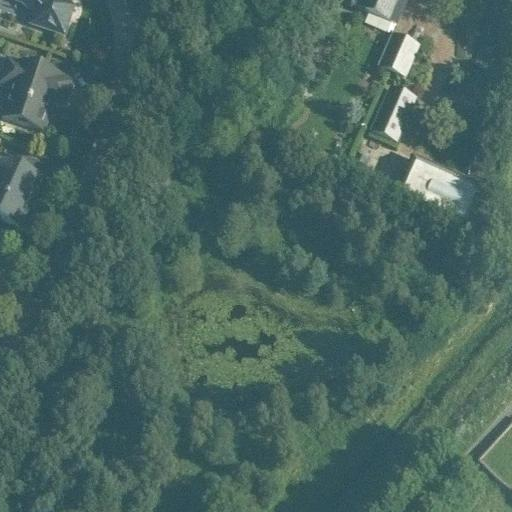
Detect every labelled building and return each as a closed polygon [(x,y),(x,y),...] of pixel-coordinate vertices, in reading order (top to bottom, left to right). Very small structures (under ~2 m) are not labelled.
[(72,10),(63,0),(26,0),(26,2),(26,6),(28,9),(35,17),(32,26),(63,36),(72,10)] [(361,0),(357,9),(395,26),(406,0),(361,0)] [(417,49),(393,38),(380,69),(404,80),(417,49)] [(61,78),(20,65),(20,67),(7,63),(3,75),(5,87),(16,93),(6,121),(42,134),(50,112),(48,111),(51,104),(65,109),(73,85),(60,81),(61,78)] [(371,134),(397,145),(416,103),(390,91),(371,134)] [(467,238),(486,194),(413,162),(394,205),(467,238)] [(473,167),(470,178),(486,184),(492,166),(482,162),(473,167)] [(0,222),(18,230),(41,181),(4,164),(0,171),(0,222)]
